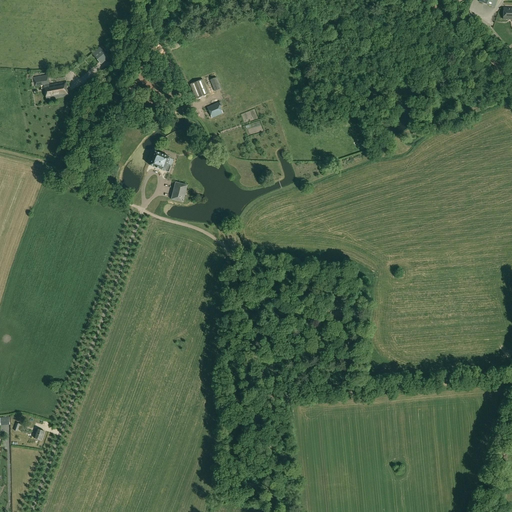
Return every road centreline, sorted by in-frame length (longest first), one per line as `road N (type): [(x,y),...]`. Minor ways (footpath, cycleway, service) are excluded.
road 1 (track): [(142,210),(226,247),(284,393),(511,375)]
road 2 (unclassified): [(30,511),(142,210)]
road 3 (track): [(165,0),(98,190)]
road 4 (track): [(418,0),(475,36),(489,60),(511,76)]
